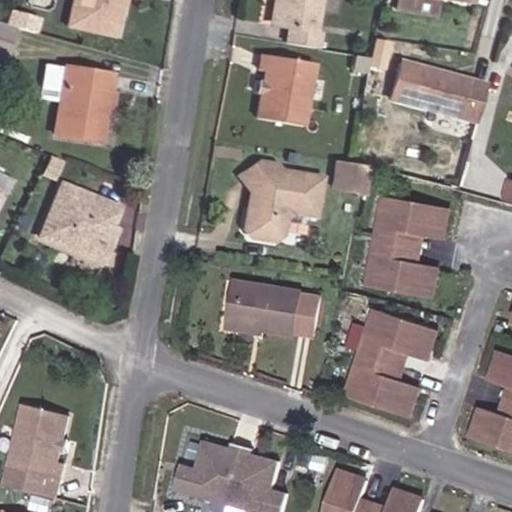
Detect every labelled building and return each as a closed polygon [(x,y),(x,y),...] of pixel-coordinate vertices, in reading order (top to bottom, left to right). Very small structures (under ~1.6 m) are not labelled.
[(69,0),(64,26),(111,37),(117,5),(118,0),(69,0)] [(270,0),(265,26),(272,27),(276,0),(270,0)] [(284,30),(282,45),(314,50),(317,35),(312,34),(317,0),(276,0),(272,27),(284,30)] [(21,13),(8,11),(3,25),(12,28),(16,29),(21,13)] [(3,25),(0,24),(0,58),(4,60),(12,28),(3,25)] [(259,81),(256,96),(252,119),(300,127),(311,65),(256,55),(253,70),(261,71),(259,81)] [(465,82),(397,64),(386,100),(456,118),(465,82)] [(101,118),(104,93),(107,76),(42,67),(36,101),(56,105),(51,134),(97,141),(101,118)] [(251,95),(256,96),(259,81),(254,80),(251,95)] [(111,94),(104,93),(101,118),(107,119),(111,94)] [(366,191),(370,161),(335,156),(330,186),(366,191)] [(251,210),(244,209),(240,229),(247,239),(269,243),(283,233),(277,220),(290,212),(311,216),(317,179),(274,171),(272,167),(257,164),(238,176),(246,191),(253,200),(251,210)] [(511,181),(509,181),(503,201),(511,203),(511,181)] [(102,255),(110,237),(104,234),(106,227),(114,209),(57,186),(38,237),(86,256),(88,249),(102,255)] [(246,191),(244,209),(251,210),(253,200),(246,191)] [(439,267),(420,264),(405,262),(410,234),(424,237),(444,241),(450,210),(383,197),(366,287),(433,299),(439,267)] [(104,234),(110,237),(113,230),(106,227),(104,234)] [(405,262),(420,264),(424,237),(410,234),(405,262)] [(99,263),(102,255),(88,249),(86,256),(99,263)] [(238,324),(245,285),(238,284),(231,329),(266,335),(266,329),(238,324)] [(305,295),(245,285),(238,324),(266,329),(297,335),(298,332),(314,336),(320,300),(304,297),(305,295)] [(420,388),(403,382),(387,377),(396,350),(412,356),(429,362),(439,332),(375,311),(346,397),(410,419),(420,388)] [(387,377),(403,382),(412,356),(396,350),(387,377)] [(511,419),(501,415),(481,408),(471,438),(511,451),(511,356),(499,352),(490,382),(509,389),(511,389),(511,419)] [(511,389),(509,389),(501,415),(511,419),(511,389)] [(60,463),(63,453),(66,439),(71,418),(23,405),(8,465),(23,469),(62,480),(66,464),(60,463)] [(235,451),(231,450),(205,442),(196,469),(182,465),(175,489),(253,511),(283,511),(289,494),(274,489),(281,463),(253,456),(248,455),(246,460),(234,456),(235,451)] [(232,445),(231,450),(235,451),(234,456),(246,460),(248,455),(253,456),(254,451),(232,445)] [(18,488),(23,469),(8,465),(3,484),(18,488)] [(23,469),(18,488),(57,499),(62,480),(23,469)] [(338,471),(331,493),(361,500),(367,482),(338,471)] [(389,507),(413,511),(420,511),(425,500),(395,490),(389,507)] [(361,500),(331,493),(324,511),(413,511),(389,507),(387,511),(357,511),(361,502),(361,500)] [(387,511),(361,502),(357,511),(387,511)]
